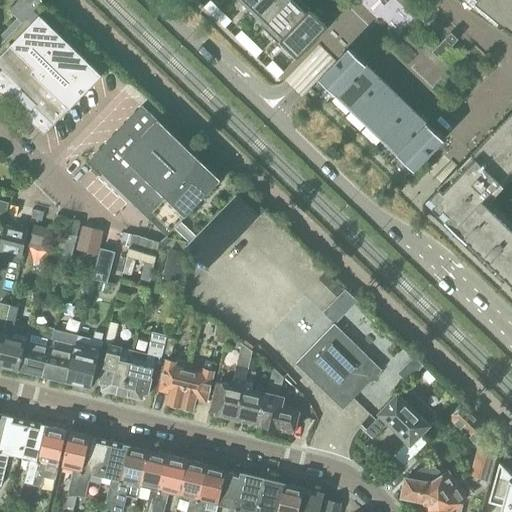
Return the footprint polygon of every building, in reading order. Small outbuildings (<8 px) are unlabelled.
[(0,37),(0,46),(23,23),(44,2),(41,0),(18,0),(9,10),(18,19),(0,37)] [(261,0),(240,0),(251,11),(261,0)] [(261,0),(251,11),(267,26),(291,0),(261,0)] [(299,0),(291,0),(267,26),(264,29),(279,44),(282,41),(311,11),(299,0)] [(472,0),(476,2),(496,19),(510,0),(472,0)] [(511,0),(510,0),(496,19),(498,20),(505,26),(511,30),(511,0)] [(215,18),(221,11),(211,1),(205,7),(215,18)] [(232,21),(221,11),(215,18),(225,28),(232,21)] [(311,11),(282,41),(298,56),(327,26),(311,11)] [(12,45),(0,57),(0,92),(7,99),(8,100),(9,100),(10,101),(11,101),(12,100),(13,100),(14,99),(18,96),(31,109),(28,112),(27,113),(27,114),(27,116),(27,117),(27,118),(28,119),(28,120),(44,135),(53,126),(74,105),(72,103),(77,98),(79,99),(103,75),(41,15),(17,40),(18,41),(13,46),(12,45)] [(246,47),(252,41),(242,31),(235,37),(246,47)] [(450,35),(433,52),(440,59),(457,41),(450,35)] [(263,51),(252,41),(246,47),(256,57),(263,51)] [(311,88),(312,89),(327,104),(366,64),(350,48),(311,88)] [(278,78),(284,71),(273,61),(267,68),(278,78)] [(366,64),(327,104),(343,119),(382,79),(366,64)] [(343,119),(358,134),(397,94),(382,79),(343,119)] [(358,134),(374,149),(413,109),(397,94),(358,134)] [(173,228),(174,230),(221,180),(158,120),(143,106),(142,106),(142,107),(94,156),(109,171),(106,175),(153,220),(160,213),(174,227),(173,228)] [(374,149),(389,164),(428,124),(413,109),(374,149)] [(511,226),(483,199),(486,195),(487,196),(511,169),(511,112),(459,167),(459,166),(442,184),(439,187),(439,188),(422,206),(503,284),(509,279),(511,281),(511,226)] [(389,164),(404,179),(406,180),(444,139),(428,124),(389,164)] [(236,195),(231,201),(193,239),(192,240),(190,250),(208,267),(258,216),(237,196),(236,195)] [(0,219),(4,221),(9,203),(0,200),(0,219)] [(0,246),(0,252),(22,258),(29,230),(5,224),(0,246)] [(48,248),(54,231),(35,225),(29,242),(48,248)] [(84,226),(78,251),(98,256),(104,231),(84,226)] [(71,261),(78,236),(66,233),(59,258),(71,261)] [(129,246),(132,235),(124,233),(121,244),(129,246)] [(147,238),(144,237),(137,235),(137,236),(134,235),(129,248),(123,274),(132,276),(136,259),(145,262),(141,279),(151,282),(157,256),(151,254),(154,241),(147,239),(147,238)] [(101,248),(93,279),(108,283),(116,252),(101,248)] [(170,250),(164,278),(181,282),(186,254),(170,250)] [(326,272),(319,279),(337,296),(343,289),(326,272)] [(0,346),(10,305),(0,302),(0,346)] [(27,341),(30,328),(16,325),(20,307),(10,305),(0,346),(0,365),(19,370),(27,340),(27,341)] [(297,364),(344,410),(382,370),(335,325),(297,364)] [(31,327),(30,328),(27,341),(27,340),(19,370),(43,375),(54,330),(55,330),(55,329),(45,326),(44,330),(31,327)] [(67,381),(78,336),(55,330),(54,330),(43,375),(67,381)] [(78,336),(67,381),(91,387),(102,342),(104,333),(95,331),(93,340),(78,336)] [(219,331),(217,341),(226,344),(229,334),(219,331)] [(158,353),(163,354),(167,338),(167,335),(153,332),(148,354),(133,350),(122,395),(142,399),(144,395),(147,396),(158,353)] [(229,334),(226,344),(236,346),(238,340),(229,334)] [(167,338),(163,354),(171,356),(175,340),(167,338)] [(102,390),(122,395),(133,350),(109,345),(107,356),(106,356),(100,384),(103,385),(102,390)] [(413,356),(404,365),(414,374),(422,366),(413,356)] [(166,360),(159,391),(170,393),(168,403),(170,404),(172,406),(176,407),(178,406),(180,406),(189,369),(175,366),(176,363),(166,360)] [(189,369),(180,406),(183,407),(184,409),(188,410),(191,409),(193,409),(196,399),(207,402),(216,363),(205,361),(203,372),(189,369)] [(220,383),(213,413),(216,413),(218,416),(224,417),(227,416),(236,418),(248,370),(249,367),(236,365),(232,381),(225,380),(224,384),(220,383)] [(259,424),(258,426),(280,431),(280,429),(294,432),(299,411),(283,407),(286,396),(281,395),(284,378),(275,368),(273,368),(267,392),(260,424),(259,424)] [(248,370),(236,418),(246,421),(248,423),(254,424),(257,423),(259,424),(260,424),(267,392),(252,389),(256,372),(248,370)] [(413,411),(398,396),(381,414),(382,415),(365,431),(372,438),(390,423),(411,443),(437,416),(436,415),(437,414),(424,402),(423,402),(422,402),(413,411)] [(448,419),(478,447),(501,438),(463,402),(448,419)] [(0,452),(9,416),(0,414),(0,452)] [(29,421),(9,416),(0,452),(0,486),(2,486),(9,454),(20,457),(29,421)] [(29,421),(20,457),(31,459),(24,483),(33,485),(48,426),(29,421)] [(48,426),(33,485),(29,502),(38,503),(42,487),(48,463),(59,466),(68,431),(48,426)] [(92,437),(71,432),(62,467),(74,470),(68,494),(66,506),(74,508),(77,496),(78,496),(92,437)] [(102,477),(111,441),(92,437),(78,496),(86,497),(89,481),(100,484),(102,477)] [(501,438),(478,447),(470,475),(489,481),(501,438)] [(102,477),(112,479),(106,499),(107,500),(105,509),(114,511),(129,446),(111,441),(102,477)] [(138,497),(141,486),(149,451),(129,446),(114,511),(118,511),(123,511),(127,495),(138,497)] [(149,451),(141,486),(151,488),(152,489),(146,511),(154,511),(169,455),(149,451)] [(164,511),(170,493),(180,495),(188,460),(169,455),(154,511),(164,511)] [(195,511),(207,464),(188,460),(180,495),(190,498),(186,511),(195,511)] [(511,511),(511,472),(500,461),(490,500),(504,504),(501,511),(511,511)] [(207,464),(195,511),(205,511),(206,511),(210,511),(216,511),(219,505),(218,505),(226,469),(207,464)] [(218,505),(219,505),(230,507),(228,511),(238,511),(247,474),(226,469),(218,505)] [(426,505),(466,479),(467,478),(466,477),(465,475),(454,482),(447,472),(431,483),(406,479),(403,493),(407,498),(423,501),(426,505)] [(238,511),(246,511),(247,511),(248,511),(257,511),(266,479),(247,474),(238,511)] [(266,479),(257,511),(278,511),(285,483),(266,479)] [(475,493),(466,479),(426,505),(430,510),(429,511),(460,511),(463,502),(475,493)] [(298,511),(304,488),(285,483),(278,511),(298,511)] [(304,488),(298,511),(319,511),(324,493),(304,488)] [(339,511),(342,503),(327,500),(324,511),(339,511)]
